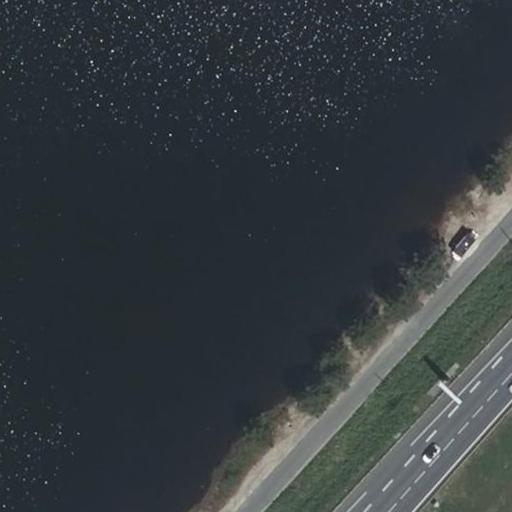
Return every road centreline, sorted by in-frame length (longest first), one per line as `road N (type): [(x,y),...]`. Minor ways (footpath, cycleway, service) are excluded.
road 1 (unclassified): [(511,227),(252,511)]
road 2 (motorway): [(511,352),(361,511)]
road 3 (motorway): [(511,376),(393,511)]
